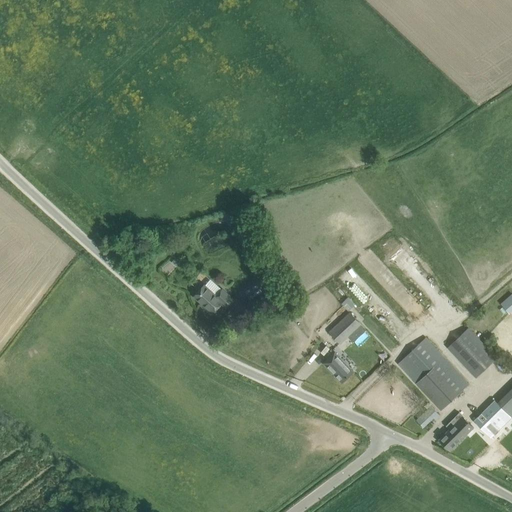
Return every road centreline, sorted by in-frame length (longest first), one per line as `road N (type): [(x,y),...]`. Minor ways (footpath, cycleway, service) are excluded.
road 1 (unclassified): [(388,433),(214,354),(0,162)]
road 2 (unclassified): [(511,499),(388,433)]
road 3 (unclassified): [(388,433),(295,511)]
